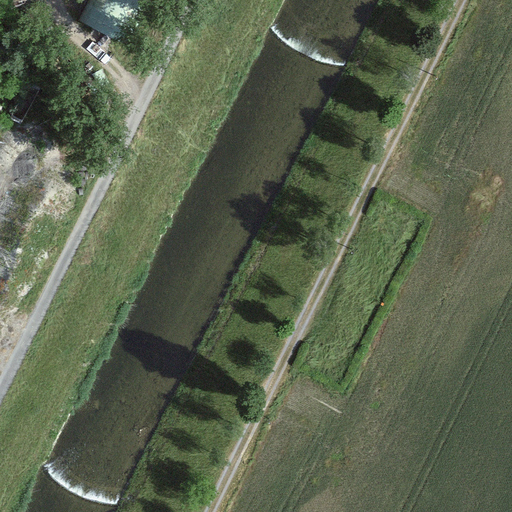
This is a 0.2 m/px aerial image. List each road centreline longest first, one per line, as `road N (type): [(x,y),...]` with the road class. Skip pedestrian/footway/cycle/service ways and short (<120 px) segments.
road 1 (track): [(209,511),(460,0)]
road 2 (unclassified): [(0,392),(192,0)]
